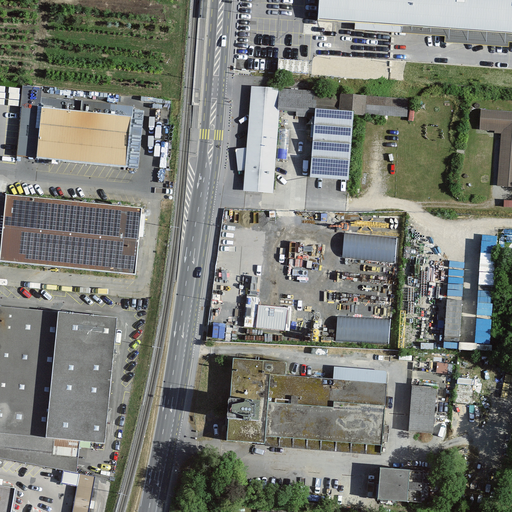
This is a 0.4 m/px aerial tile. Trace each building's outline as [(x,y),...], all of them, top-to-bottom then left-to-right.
[(511,0),(324,0),(323,20),(511,32),(511,0)] [(281,60),(280,71),(310,72),(310,61),(281,60)] [(413,99),(255,86),(247,182),(273,184),(279,109),(316,112),(311,178),(349,181),(354,115),(411,120),(413,99)] [(43,89),(22,88),(16,158),(36,160),(41,110),(43,89)] [(511,112),(481,109),(479,132),(500,134),(495,184),(511,185),(511,112)] [(132,118),(41,110),(36,160),(127,168),(132,118)] [(7,197),(1,263),(134,275),(140,209),(7,197)] [(345,259),(397,261),(399,237),(346,234),(345,259)] [(500,273),(501,249),(481,248),(479,272),(500,273)] [(480,291),(479,308),(494,309),(495,291),(480,291)] [(290,307),(260,304),(261,297),(248,295),(245,326),(288,331),(290,307)] [(0,434),(80,443),(105,446),(118,320),(0,308),(0,434)] [(339,317),(338,340),(390,342),(391,320),(339,317)] [(388,375),(236,361),(229,431),(381,446),(388,375)] [(409,431),(437,432),(438,387),(411,386),(409,431)] [(80,443),(0,434),(0,459),(63,472),(77,474),(78,462),(80,443)] [(427,469),(385,465),(381,501),(423,505),(427,469)] [(62,478),(61,485),(77,488),(72,511),(89,511),(94,485),(96,478),(77,474),(63,472),(62,478)] [(9,511),(15,483),(0,480),(0,511),(9,511)]
